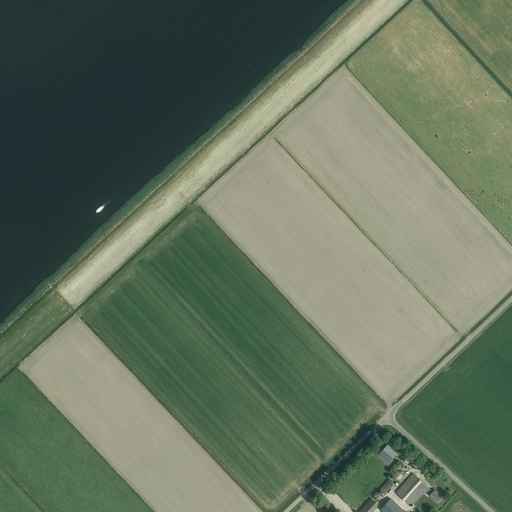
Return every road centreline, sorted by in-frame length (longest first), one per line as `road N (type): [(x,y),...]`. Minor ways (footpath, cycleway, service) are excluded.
road 1 (unclassified): [(511,298),(386,416)]
road 2 (unclassified): [(491,511),(386,416)]
road 3 (unclassified): [(285,511),(386,416)]
